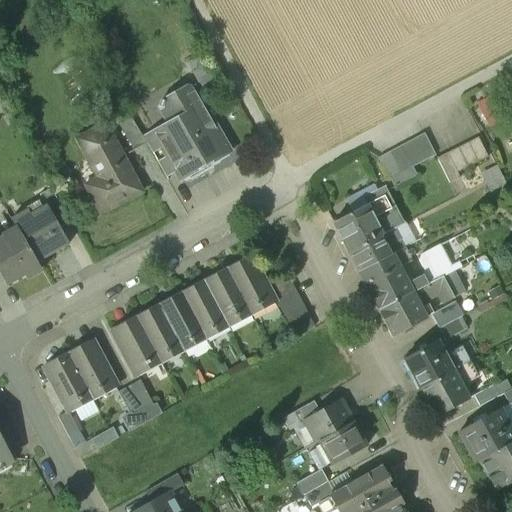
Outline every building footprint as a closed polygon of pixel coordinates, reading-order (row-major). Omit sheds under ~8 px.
[(225,149),(191,87),(186,86),(161,100),(159,105),(168,120),(153,130),(179,176),(181,174),(190,176),(208,166),(210,160),(213,158),(214,155),(225,149)] [(130,118),(117,95),(107,101),(120,124),(130,118)] [(146,144),(130,118),(120,124),(119,124),(134,151),(146,144)] [(142,192),(114,139),(105,123),(76,138),(97,177),(98,176),(104,187),(91,194),(90,193),(89,194),(100,215),(142,192)] [(425,135),(380,159),(390,178),(435,154),(425,135)] [(439,156),(449,178),(491,157),(481,136),(439,156)] [(483,173),(496,195),(511,186),(497,164),(483,173)] [(66,217),(50,188),(38,194),(44,206),(47,204),(57,222),(66,217)] [(389,194),(333,223),(349,253),(397,228),(405,224),(389,194)] [(44,206),(33,212),(33,213),(13,224),(15,227),(35,262),(69,244),(57,222),(47,204),(44,206)] [(15,227),(2,234),(3,237),(0,238),(0,274),(7,286),(38,268),(35,262),(15,227)] [(397,228),(349,253),(358,272),(394,253),(400,250),(406,247),(397,228)] [(468,230),(430,250),(437,265),(444,277),(462,267),(450,245),(470,235),(468,230)] [(404,259),(400,250),(394,253),(398,261),(404,259)] [(394,253),(358,272),(379,311),(414,292),(444,277),(437,265),(426,271),(424,275),(409,283),(398,261),(394,253)] [(252,261),(229,273),(249,310),(272,298),(252,261)] [(249,310),(229,273),(207,285),(227,322),(249,310)] [(287,274),(265,285),(271,296),(292,285),(287,274)] [(444,277),(414,292),(418,300),(426,301),(439,294),(444,302),(454,297),(444,277)] [(227,322),(207,285),(184,297),(204,334),(227,322)] [(292,285),(271,296),(277,306),(298,295),(292,285)] [(414,292),(379,311),(392,337),(427,318),(418,300),(414,292)] [(298,295),(277,306),(282,317),(303,306),(298,295)] [(184,297),(162,309),(181,347),(204,334),(184,297)] [(455,302),(432,314),(439,328),(460,318),(462,316),(455,302)] [(303,306),(282,317),(288,328),(309,317),(303,306)] [(181,347),(162,309),(139,321),(159,359),(181,347)] [(309,317),(288,328),(294,339),(314,328),(309,317)] [(460,318),(439,328),(445,339),(466,329),(460,318)] [(159,359),(139,321),(115,334),(135,371),(159,359)] [(438,341),(405,359),(420,388),(465,365),(469,362),(462,349),(447,357),(438,341)] [(94,345),(70,357),(91,396),(114,383),(94,345)] [(70,357),(47,370),(67,408),(91,396),(70,357)] [(465,365),(420,388),(436,417),(470,399),(461,383),(472,376),(465,365)] [(160,415),(141,381),(130,387),(149,421),(160,415)] [(495,385),(475,395),(481,406),(500,395),(495,385)] [(149,421),(130,387),(119,393),(131,414),(124,418),(131,431),(149,421)] [(313,401),(283,419),(289,431),(305,422),(304,421),(319,412),(313,401)] [(319,412),(304,421),(305,422),(316,443),(318,442),(352,422),(340,401),(319,412)] [(511,428),(501,409),(460,431),(477,462),(480,460),(511,441),(511,428)] [(80,433),(69,412),(58,418),(69,439),(80,433)] [(352,422),(318,442),(332,467),(366,447),(352,422)] [(113,427),(93,439),(98,449),(119,438),(113,427)] [(0,463),(11,458),(2,442),(4,441),(0,433),(0,463)] [(511,441),(480,460),(497,490),(511,481),(511,441)] [(368,480),(354,488),(351,483),(333,493),(333,495),(320,502),(325,511),(355,511),(391,492),(392,492),(387,483),(389,481),(381,466),(366,474),(365,476),(368,480)] [(327,482),(320,470),(297,484),(303,496),(305,495),(327,483),(327,482)] [(176,474),(145,491),(151,502),(169,492),(169,493),(183,485),(176,474)] [(327,483),(305,495),(311,507),(320,502),(333,495),(333,493),(327,483)] [(180,511),(169,493),(169,492),(151,502),(133,511),(180,511)] [(402,511),(391,492),(356,511),(402,511)]
